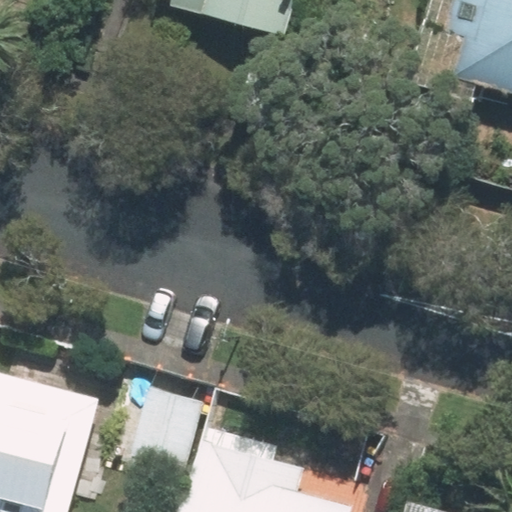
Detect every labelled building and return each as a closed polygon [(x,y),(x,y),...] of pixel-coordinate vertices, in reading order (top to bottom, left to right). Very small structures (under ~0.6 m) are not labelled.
[(292,41),(303,0),(167,0),(166,5),(292,41)] [(511,0),(437,0),(416,72),(511,100),(511,0)] [(0,361),(0,511),(17,511),(30,456),(79,467),(99,384),(0,361)] [(211,400),(119,372),(99,440),(191,468),(211,400)] [(363,511),(365,507),(303,492),(310,464),(208,439),(190,511),(363,511)] [(474,511),(419,497),(414,511),(474,511)]
